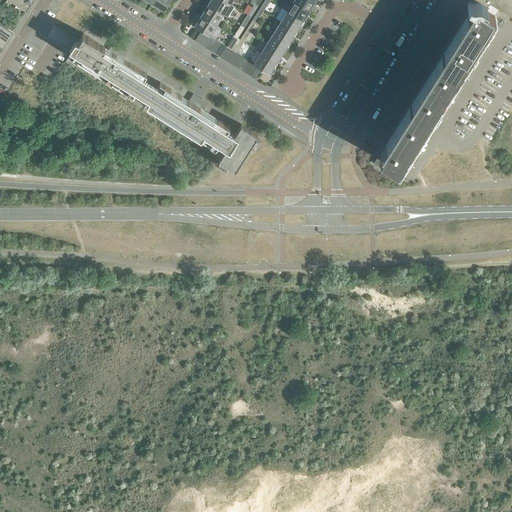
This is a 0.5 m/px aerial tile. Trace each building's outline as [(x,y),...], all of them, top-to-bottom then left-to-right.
[(32,0),(19,0),(17,4),(26,10),(32,0)] [(163,11),(170,0),(154,0),(153,4),(163,10),(163,11)] [(210,0),(208,4),(223,14),(227,17),(234,6),(230,4),(224,0),(210,0)] [(266,0),(264,0),(260,8),(263,10),(269,2),(266,0)] [(294,0),(288,10),(303,21),(304,20),(307,22),(309,19),(306,17),(310,10),(294,0)] [(316,0),(293,0),(294,0),(310,10),(311,9),(313,11),(315,8),(312,6),(316,0)] [(386,143),(374,163),(384,169),(393,175),(397,168),(399,169),(400,168),(496,16),(495,15),(495,14),(485,7),(489,2),(489,0),(469,0),(468,4),(463,12),(468,15),(467,15),(467,16),(465,20),(444,53),(442,55),(411,103),(410,106),(386,143)] [(511,0),(489,0),(489,2),(499,8),(511,15),(511,0)] [(489,2),(485,7),(495,14),(499,8),(489,2)] [(217,25),(223,14),(208,4),(207,6),(204,4),(202,7),(205,9),(201,15),(217,25)] [(251,17),(256,8),(252,6),(247,15),(251,17)] [(259,10),(253,19),(257,21),(262,12),(259,10)] [(288,10),(281,21),(297,31),(297,30),(300,32),(302,29),(299,27),(303,21),(288,10)] [(194,25),(201,30),(206,33),(210,35),(217,25),(201,15),(200,16),(197,14),(195,17),(198,19),(194,25)] [(244,27),(249,19),(246,17),(240,25),(244,27)] [(252,21),(247,29),(250,31),(255,23),(252,21)] [(292,38),(297,31),(281,21),(274,32),(290,42),(290,41),(293,43),(295,40),(292,38)] [(0,35),(7,40),(13,31),(0,22),(0,35)] [(145,77),(147,74),(123,58),(127,52),(113,43),(109,49),(83,33),(79,40),(55,24),(54,25),(78,40),(74,47),(71,52),(47,37),(46,38),(70,53),(69,54),(134,95),(136,91),(149,99),(146,103),(216,147),(219,143),(226,147),(218,159),(227,165),(235,170),(251,145),(257,135),(258,134),(241,124),(235,133),(228,129),(230,126),(203,109),(207,102),(193,93),(189,100),(160,82),(158,85),(145,77)] [(237,38),(243,30),(239,27),(234,36),(237,38)] [(195,40),(200,44),(206,33),(201,30),(195,40)] [(249,33),(245,31),(240,40),(243,42),(249,33)] [(274,32),(267,42),(272,45),(283,52),(284,51),(287,53),(289,50),(286,48),(290,42),(274,32)] [(210,35),(206,33),(200,44),(205,47),(212,36),(210,35)] [(217,40),(212,36),(205,47),(210,50),(217,40)] [(231,40),(227,46),(232,49),(239,39),(237,38),(234,36),(231,40)] [(239,39),(232,49),(237,52),(241,47),(243,42),(240,40),(239,39)] [(222,43),(217,40),(210,50),(215,53),(222,43)] [(283,52),(272,45),(267,42),(261,53),(272,60),(277,63),(277,62),(280,64),(282,60),(279,59),(283,52)] [(227,46),(222,43),(215,53),(221,57),(227,46)] [(221,57),(225,60),(232,49),(227,46),(221,57)] [(237,53),(237,52),(232,49),(225,60),(230,63),(237,53)] [(237,53),(230,63),(236,66),(242,56),(237,53)] [(254,63),(257,66),(262,69),(270,74),(270,73),(271,72),(273,74),(275,71),(272,69),(277,63),(272,60),(261,53),(254,63)] [(241,69),(247,59),(242,56),(236,66),(241,69)] [(241,69),(246,72),(252,62),(247,59),(241,69)] [(254,63),(252,62),(246,72),(251,76),(257,66),(254,63)] [(256,79),(262,69),(257,66),(251,76),(256,79)]
